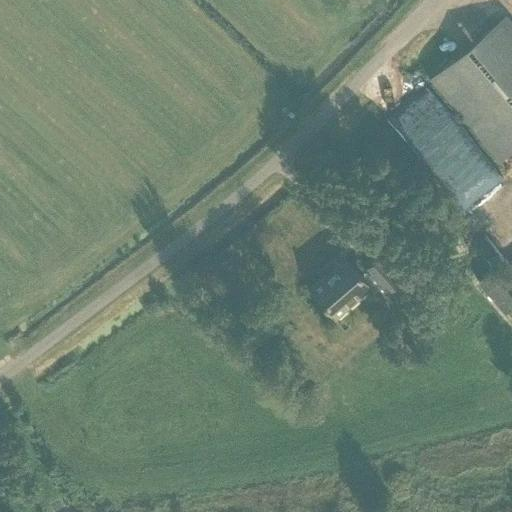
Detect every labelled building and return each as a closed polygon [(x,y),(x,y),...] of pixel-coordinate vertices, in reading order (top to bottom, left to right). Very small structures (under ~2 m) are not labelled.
[(511,22),(506,16),(430,78),(498,161),(511,149),(511,22)] [(382,120),(417,159),(453,126),(418,87),(382,120)] [(462,174),(443,188),(462,214),(482,199),(462,174)] [(402,279),(381,254),(366,268),(387,293),(402,279)] [(370,287),(345,258),(308,289),(333,318),(370,287)]
